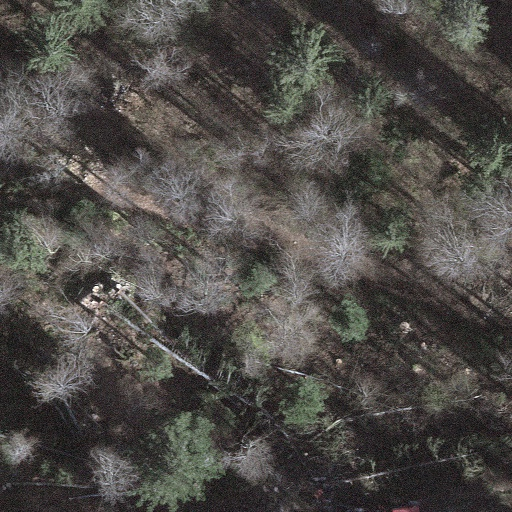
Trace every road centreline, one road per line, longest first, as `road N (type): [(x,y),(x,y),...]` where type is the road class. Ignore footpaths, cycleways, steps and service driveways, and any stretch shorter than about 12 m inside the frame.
road 1 (track): [(0,148),(511,314)]
road 2 (track): [(511,470),(295,511)]
